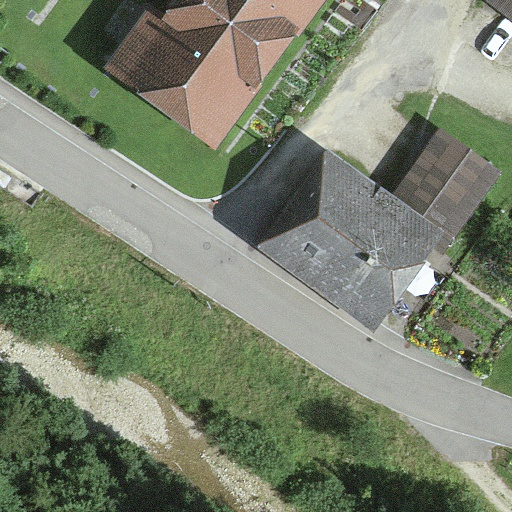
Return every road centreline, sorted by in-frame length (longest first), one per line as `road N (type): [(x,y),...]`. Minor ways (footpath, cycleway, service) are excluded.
road 1 (residential): [(422,0),(210,263)]
road 2 (tertiary): [(210,263),(331,344),(428,393)]
road 3 (tertiary): [(0,126),(210,263)]
